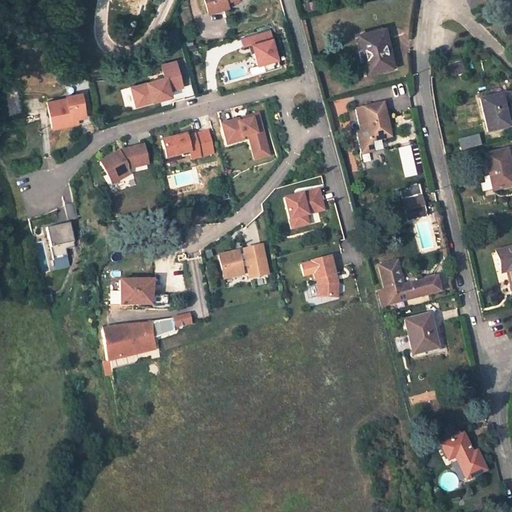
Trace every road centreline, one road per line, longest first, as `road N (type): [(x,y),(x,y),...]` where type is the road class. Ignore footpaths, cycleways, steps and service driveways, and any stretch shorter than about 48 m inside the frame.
road 1 (residential): [(433,0),(420,45),(422,96),(484,361)]
road 2 (residential): [(279,89),(109,136),(42,195)]
road 3 (residential): [(290,134),(294,150),(255,203),(190,255),(201,311)]
road 4 (unknown): [(102,0),(101,46),(114,57),(138,49),(168,0)]
road 5 (residential): [(484,361),(511,490)]
road 6 (residential): [(321,125),(354,252)]
